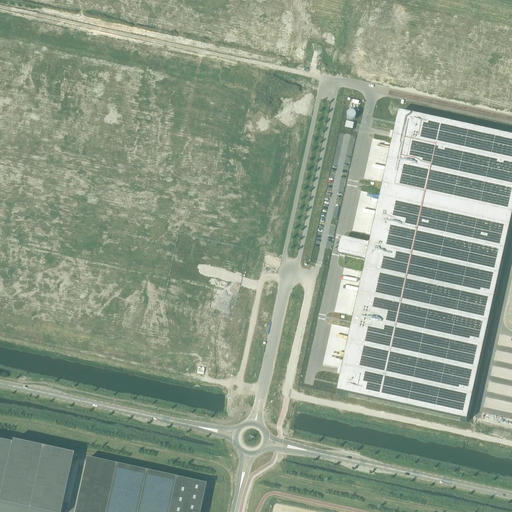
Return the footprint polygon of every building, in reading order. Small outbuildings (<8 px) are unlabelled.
[(357,117),(353,111),(347,115),(351,122),(357,117)] [(338,386),(337,394),(467,423),(511,217),(511,139),(398,114),(396,123),(396,124),(394,136),(392,143),(391,145),(391,149),(390,153),(389,157),(388,161),(387,165),(386,170),(385,174),(384,177),(383,182),(383,184),(382,189),(382,190),(381,191),(380,196),(380,198),(379,202),(378,206),(377,210),(376,214),(375,218),(374,222),(373,226),(373,230),(372,235),(371,236),(370,243),(369,246),(369,247),(368,247),(367,248),(366,248),(343,242),(341,255),(364,260),(365,261),(365,262),(363,272),(363,274),(362,278),(361,283),(360,287),(359,291),(358,294),(358,298),(357,303),(356,307),(355,311),(354,315),(353,317),(352,322),(352,323),(352,324),(351,329),(351,331),(350,335),(349,339),(348,343),(347,347),(346,351),(345,355),(344,359),(343,363),(342,367),(342,369),(341,372),(341,375),(339,384),(339,385),(338,386)] [(346,122),(344,128),(353,130),(354,124),(346,122)] [(0,511),(60,511),(70,472),(71,465),(72,461),(73,458),(12,444),(11,447),(0,444),(0,511)] [(199,511),(205,487),(86,460),(74,511),(199,511)]
